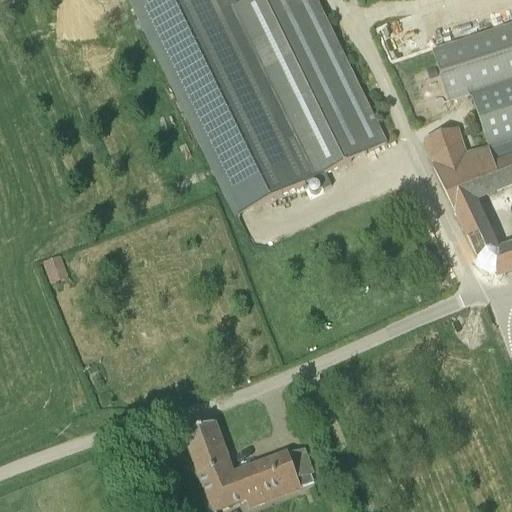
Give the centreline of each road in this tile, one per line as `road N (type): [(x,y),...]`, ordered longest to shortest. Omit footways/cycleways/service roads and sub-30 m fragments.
road 1 (unclassified): [(0,475),(220,405),(458,302),(483,297),(511,305)]
road 2 (track): [(483,297),(356,24)]
